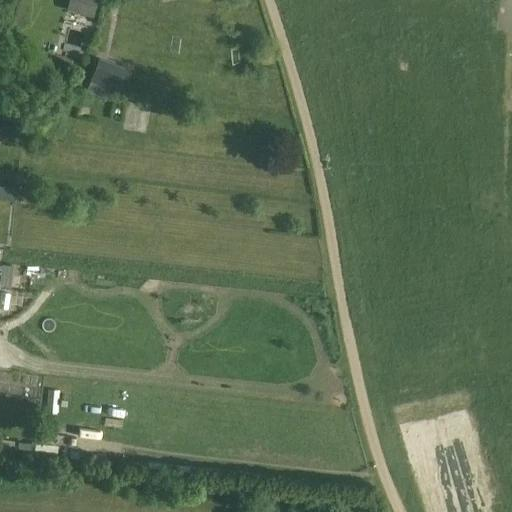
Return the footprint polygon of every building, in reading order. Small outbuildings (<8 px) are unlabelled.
[(75,0),(74,7),(99,11),(100,0),(75,0)] [(124,88),(111,82),(118,67),(101,60),(93,80),(122,93),(124,88)] [(14,201),(15,201),(17,190),(9,189),(8,200),(14,201)] [(7,268),(33,267),(32,255),(6,256),(7,268)] [(0,452),(34,456),(35,444),(31,444),(31,443),(18,442),(18,447),(0,445),(0,452)]
